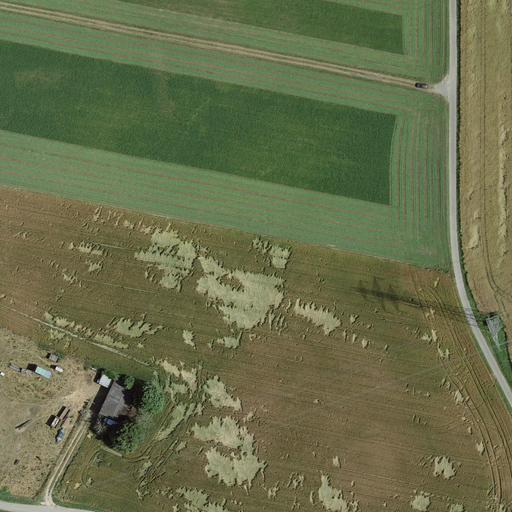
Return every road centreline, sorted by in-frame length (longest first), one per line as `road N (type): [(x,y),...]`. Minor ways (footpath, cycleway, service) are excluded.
road 1 (track): [(452,92),(0,4)]
road 2 (unclassified): [(511,398),(478,335),(454,251),(453,0)]
